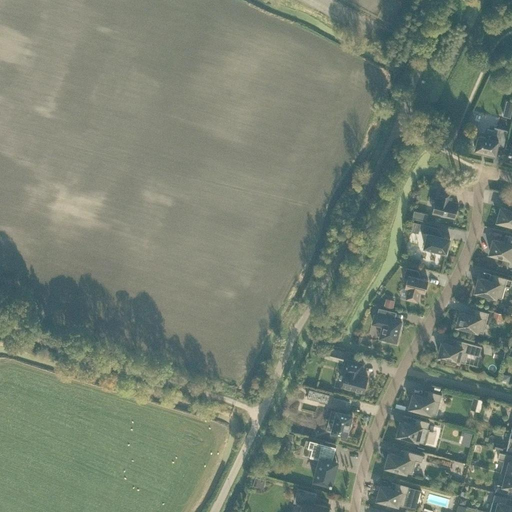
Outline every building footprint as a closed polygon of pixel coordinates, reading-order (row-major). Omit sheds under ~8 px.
[(476,139),(474,147),(476,147),(476,149),(483,151),(487,152),(488,152),(495,154),(498,144),(503,146),(507,130),(495,127),(494,130),(487,129),(485,137),(479,135),(478,139),(476,139)] [(447,216),(454,217),(458,203),(451,201),(454,190),(441,187),(438,198),(436,198),(433,212),(439,214),(441,215),(445,216),(447,216)] [(511,210),(501,207),(497,221),(511,224),(511,210)] [(428,214),(414,210),(412,216),(426,220),(428,214)] [(420,223),(413,222),(411,229),(418,231),(420,223)] [(446,252),(450,238),(436,235),(437,228),(424,225),(422,232),(427,233),(424,247),(446,252)] [(490,253),(511,258),(511,236),(509,235),(507,243),(493,239),(490,253)] [(419,292),(424,293),(428,279),(416,276),(418,270),(406,267),(404,278),(408,279),(405,288),(408,289),(406,299),(417,301),(419,292)] [(479,277),(475,291),(502,298),(505,285),(510,287),(511,279),(494,275),(492,281),(479,277)] [(393,308),(395,300),(386,298),(384,306),(393,308)] [(383,339),(382,340),(388,342),(388,340),(396,342),(396,340),(397,340),(399,335),(398,335),(401,321),(391,319),(390,317),(391,311),(379,308),(377,315),(375,315),(373,323),(383,326),(380,338),(383,339)] [(475,309),(473,315),(460,312),(457,325),(483,332),(489,312),(475,309)] [(492,320),(501,322),(503,314),(494,311),(492,320)] [(438,356),(465,363),(468,353),(479,356),(482,346),(457,339),(455,346),(442,342),(438,356)] [(505,351),(495,348),(493,357),(503,359),(505,351)] [(363,364),(346,360),(343,372),(346,372),(342,386),(363,392),(368,377),(360,375),(363,364)] [(510,375),(502,373),(501,381),(508,383),(510,375)] [(413,394),(410,407),(436,414),(442,394),(428,391),(427,397),(413,394)] [(335,398),(333,404),(340,406),(339,411),(337,410),(331,431),(347,435),(352,415),(345,413),(346,408),(348,408),(349,402),(335,398)] [(473,398),(470,409),(480,411),(483,400),(473,398)] [(401,421),(397,435),(418,440),(418,441),(425,443),(429,429),(428,428),(429,422),(416,418),(414,425),(411,424),(401,421)] [(275,429),(272,441),(280,443),(283,431),(275,429)] [(336,447),(310,440),(308,448),(312,449),(310,457),(319,459),(314,480),(332,485),(336,468),(334,467),(336,461),(332,460),(336,447)] [(389,453),(386,466),(412,473),(416,460),(422,462),(423,455),(404,450),(403,456),(389,453)] [(511,455),(499,452),(498,459),(503,460),(500,472),(511,474),(511,455)] [(511,474),(500,472),(506,474),(503,485),(497,483),(495,490),(509,493),(510,487),(511,487),(511,474)] [(263,488),(265,480),(255,477),(253,485),(263,488)] [(381,486),(377,499),(404,506),(410,508),(413,498),(417,500),(420,489),(409,486),(396,483),(394,489),(391,488),(381,486)] [(316,493),(298,488),(295,501),(302,504),(300,511),(328,511),(329,507),(320,505),(313,503),(316,493)] [(511,511),(511,505),(506,504),(508,497),(494,494),(489,511),(511,511)]
